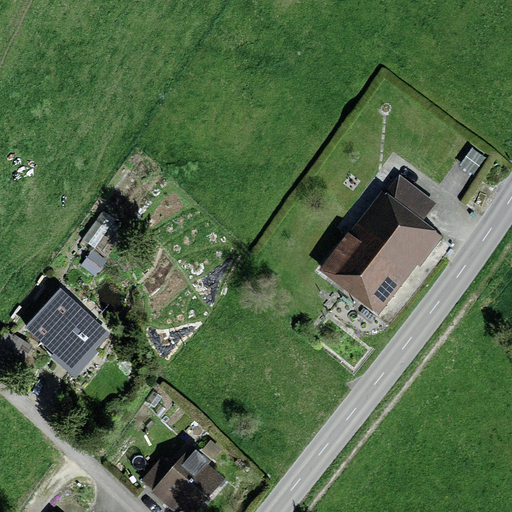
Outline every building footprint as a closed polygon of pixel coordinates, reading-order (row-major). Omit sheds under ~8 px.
[(382,194),(349,237),(347,236),(318,274),(378,319),(417,268),(420,270),(442,240),(423,225),(438,206),(400,176),(384,196),(382,194)] [(115,221),(102,212),(82,240),(107,258),(125,233),(113,225),(115,221)] [(96,277),(106,262),(92,253),(82,268),(96,277)] [(60,293),(25,330),(36,340),(32,345),(73,382),(97,356),(93,352),(107,336),(94,324),(107,310),(88,294),(76,307),(60,293)] [(0,370),(14,379),(33,348),(7,333),(0,344),(0,370)] [(175,511),(177,510),(180,511),(200,511),(225,483),(208,468),(222,451),(210,441),(199,454),(192,449),(175,469),(161,458),(140,482),(153,493),(151,495),(170,511),(175,511)]
